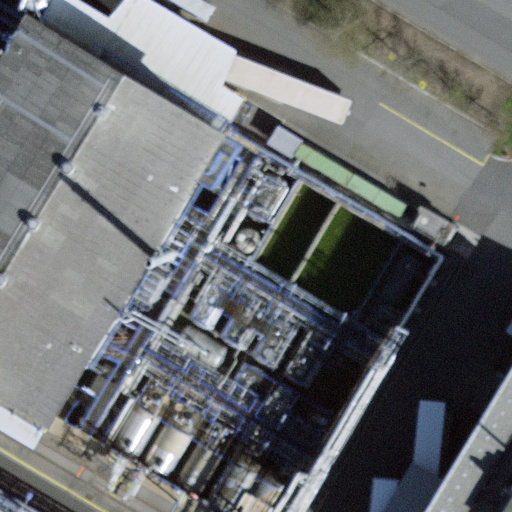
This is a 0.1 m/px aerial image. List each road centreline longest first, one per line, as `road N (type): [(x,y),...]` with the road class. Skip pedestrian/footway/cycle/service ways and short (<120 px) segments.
road 1 (unknown): [(161,0),(511,207)]
road 2 (unknown): [(511,246),(365,511)]
